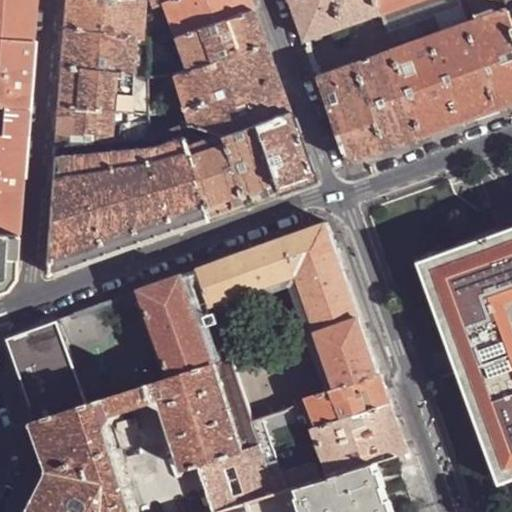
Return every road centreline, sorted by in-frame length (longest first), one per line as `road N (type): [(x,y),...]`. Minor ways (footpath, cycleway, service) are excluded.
road 1 (residential): [(26,307),(344,195)]
road 2 (residential): [(344,195),(453,511)]
road 3 (residential): [(50,0),(26,307)]
road 4 (residential): [(273,0),(344,195)]
road 5 (residential): [(344,195),(511,135)]
